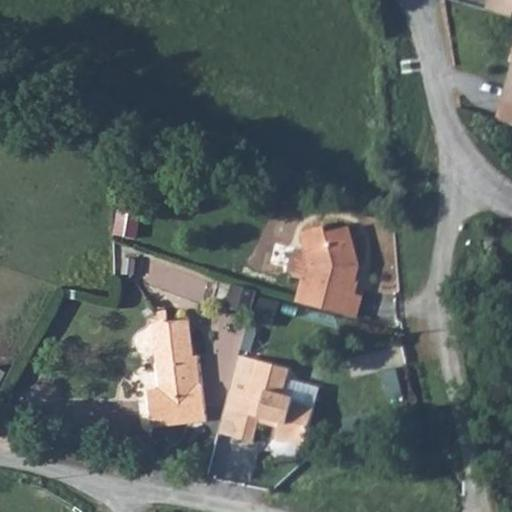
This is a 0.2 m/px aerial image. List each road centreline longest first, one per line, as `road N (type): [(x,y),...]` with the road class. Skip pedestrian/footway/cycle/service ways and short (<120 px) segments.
road 1 (unclassified): [(466,181),(441,300),(477,511)]
road 2 (residential): [(242,511),(0,456)]
road 3 (residential): [(415,0),(466,181)]
